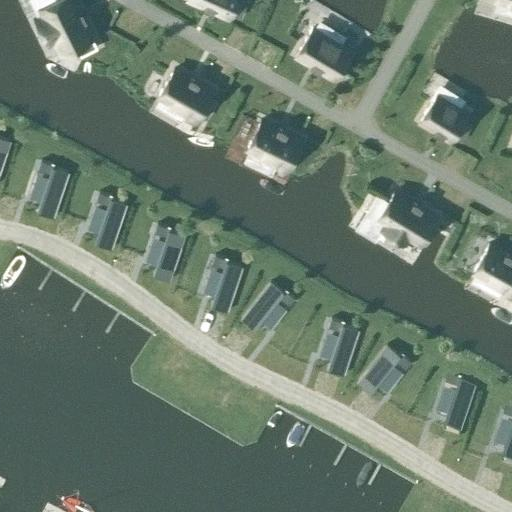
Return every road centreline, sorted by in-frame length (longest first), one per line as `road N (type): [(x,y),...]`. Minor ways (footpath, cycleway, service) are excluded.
road 1 (residential): [(358,125),(133,0)]
road 2 (residential): [(511,209),(358,125)]
road 3 (residential): [(358,125),(426,0)]
